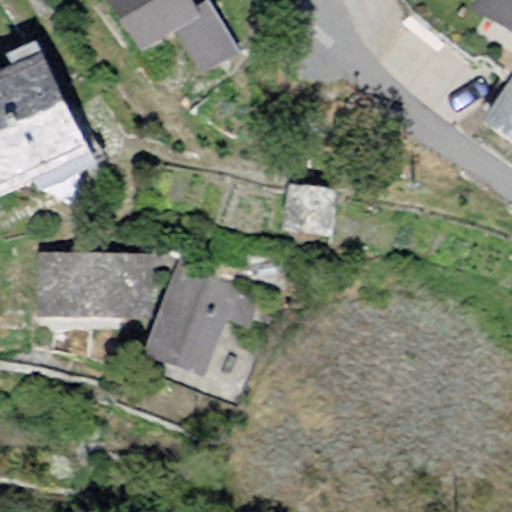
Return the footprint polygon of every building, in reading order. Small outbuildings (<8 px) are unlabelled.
[(187,0),(114,0),(145,55),(201,24),(187,0)] [(511,0),(492,0),(485,14),(511,28),(511,0)] [(0,200),(87,157),(42,67),(0,87),(0,200)] [(511,103),(498,126),(511,135),(511,103)] [(335,193),(291,185),(283,227),(326,235),(335,193)] [(155,267),(42,266),(42,321),(155,322),(155,267)] [(193,271),(160,359),(206,376),(239,288),(193,271)]
